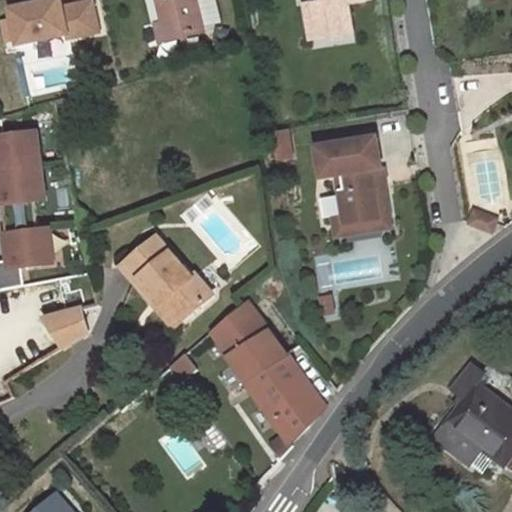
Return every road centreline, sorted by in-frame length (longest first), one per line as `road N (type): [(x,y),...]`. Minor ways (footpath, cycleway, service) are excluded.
road 1 (residential): [(413,0),(460,286)]
road 2 (unclassified): [(460,286),(365,383),(298,487)]
